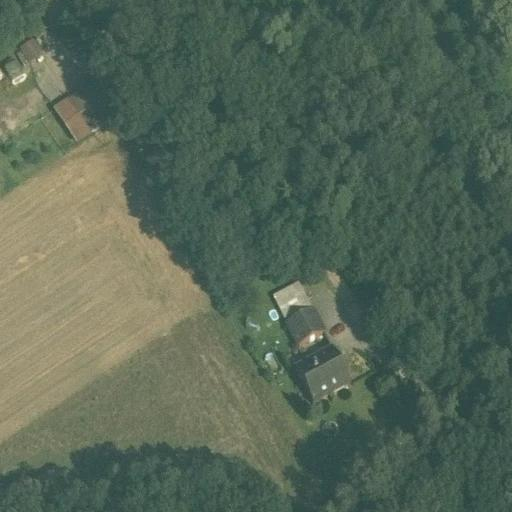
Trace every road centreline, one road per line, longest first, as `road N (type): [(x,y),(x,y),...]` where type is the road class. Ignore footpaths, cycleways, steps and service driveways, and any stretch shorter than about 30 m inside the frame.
road 1 (track): [(475,426),(434,405),(331,277),(316,210),(55,0)]
road 2 (residential): [(404,511),(432,466),(511,391)]
